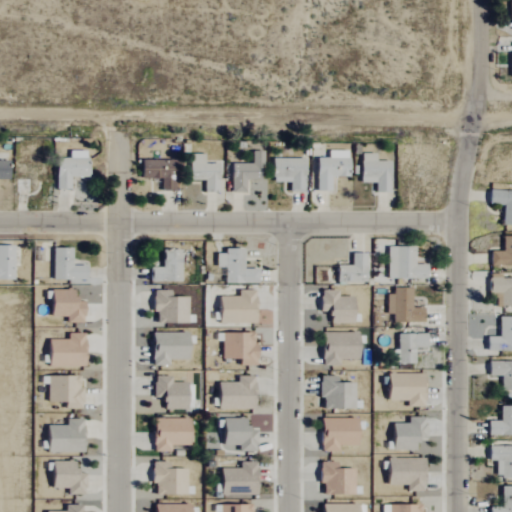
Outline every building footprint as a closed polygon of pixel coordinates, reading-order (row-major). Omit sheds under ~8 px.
[(52,189),(68,190),(68,177),(83,177),(84,151),(66,151),(66,159),(52,158),(52,189)] [(227,164),(227,192),(242,193),(243,180),(260,180),(260,151),(248,151),(248,164),(227,164)] [(313,158),(313,191),(328,191),(327,176),(345,176),(345,151),(325,151),(325,158),(313,158)] [(358,182),(373,183),(373,193),(386,193),(387,161),(373,161),(373,154),(358,153),(358,182)] [(201,192),(215,193),(216,164),(201,164),(201,154),(187,154),(186,180),(201,181),(201,192)] [(269,182),(287,183),(286,192),(301,192),(301,159),(270,158),(269,182)] [(138,179),(158,178),(159,191),(172,191),(171,159),(137,160),(138,179)] [(511,191),(486,190),(485,204),(500,205),(500,225),(511,225),(511,191)] [(488,251),(488,266),(511,265),(511,236),(500,237),(500,251),(488,251)] [(11,246),(0,245),(0,279),(10,280),(11,246)] [(424,278),(424,264),(411,265),(411,247),(385,247),(385,279),(424,278)] [(83,266),(69,266),(69,248),(49,248),(50,280),(83,280),(83,266)] [(256,283),(255,269),(240,269),(240,249),(221,249),(221,254),(213,254),(214,267),(222,267),(222,283),(256,283)] [(178,281),(177,250),(159,250),(159,267),(146,268),(146,282),(178,281)] [(363,253),(348,254),(348,266),(334,266),(334,274),(342,274),(342,282),(364,281),(363,253)] [(485,297),(493,298),(493,308),(511,308),(511,278),(486,278),(485,297)] [(421,322),(421,308),(409,308),(409,288),(391,288),(391,295),(385,295),(385,314),(390,314),(390,322),(421,322)] [(81,302),(72,302),(71,289),(47,290),(47,317),(63,316),(63,323),(81,323),(81,302)] [(185,324),(186,297),(168,297),(168,291),(150,290),(149,314),(153,314),(153,323),(185,324)] [(236,297),(216,297),(215,323),(251,324),(252,291),(236,290),(236,297)] [(336,290),(317,291),(317,312),(326,312),(326,323),(350,322),(350,297),(336,297),(336,290)] [(496,337),(484,337),(484,344),(495,344),(495,351),(511,351),(511,316),(496,316),(496,337)] [(185,360),(184,332),(149,333),(149,366),(166,365),(166,360),(185,360)] [(336,360),(355,359),(354,332),(318,333),(319,365),(336,365),(336,360)] [(64,340),(44,340),(44,366),(81,367),(82,334),(64,333),(64,340)] [(254,344),(250,344),(250,334),(219,333),(219,362),(254,362),(254,344)] [(395,334),(395,350),(389,350),(389,364),(413,363),(412,348),(423,348),(423,334),(395,334)] [(511,361),(485,362),(486,376),(498,376),(499,391),(511,390),(511,361)] [(421,374),(384,373),(384,401),(404,401),(404,407),(420,407),(421,374)] [(76,376),(46,376),(46,402),(62,402),(62,409),(80,408),(80,387),(76,388),(76,376)] [(168,376),(151,377),(151,400),(159,399),(160,408),(190,408),(190,388),(185,389),(184,382),(168,383),(168,376)] [(250,409),(251,376),(234,376),(234,383),(215,383),(214,409),(250,409)] [(351,409),(351,383),(334,383),(334,376),(318,376),(317,408),(351,409)] [(511,405),(498,406),(497,422),(485,422),(485,435),(511,435),(511,405)] [(423,417),(405,418),(405,423),(389,424),(389,451),(414,450),(413,441),(423,440),(423,417)] [(318,418),(318,452),(336,452),(336,445),(353,445),(354,419),(318,418)] [(168,446),(187,445),(186,419),(150,419),(150,452),(168,451),(168,446)] [(219,419),(219,451),(253,451),(253,431),(244,430),(244,419),(219,419)] [(63,425),(43,426),(44,452),(81,451),(80,420),(63,420),(63,425)] [(511,446),(486,446),(486,461),(494,461),(493,478),(511,477),(511,446)] [(404,484),(404,491),(421,491),(420,458),(384,459),(385,485),(404,484)] [(83,474),(73,474),(73,462),(49,461),(48,488),(64,489),(63,495),(82,495),(83,474)] [(167,463),(150,462),(150,495),(184,495),(184,469),(167,469),(167,463)] [(236,469),(217,468),(217,496),(253,497),(254,463),(236,462),(236,469)] [(334,463),(318,462),(317,494),(351,495),(352,469),(334,469),(334,463)] [(511,511),(511,487),(498,487),(498,506),(487,506),(486,511),(511,511)]
